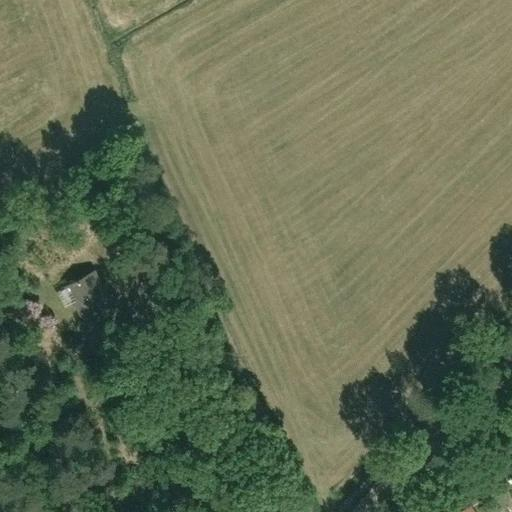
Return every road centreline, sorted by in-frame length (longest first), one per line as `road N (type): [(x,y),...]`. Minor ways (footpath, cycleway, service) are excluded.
road 1 (track): [(132,273),(198,403),(207,484),(255,511)]
road 2 (track): [(365,511),(511,365)]
